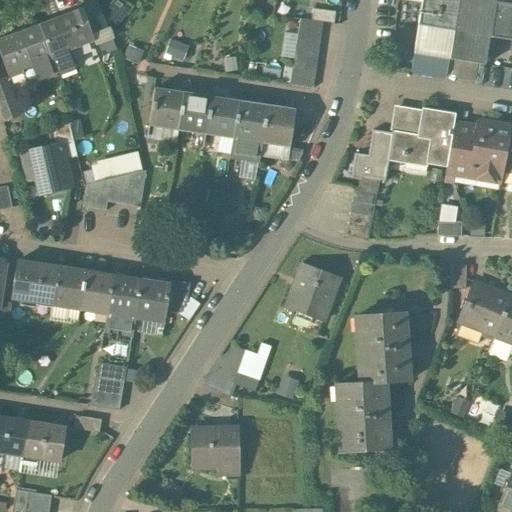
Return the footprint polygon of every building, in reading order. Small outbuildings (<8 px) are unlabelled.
[(458,0),(421,0),(413,53),(449,59),(458,0)] [(494,0),(458,0),(449,59),(484,65),(489,37),(494,0)] [(511,0),(494,0),(489,37),(511,40),(511,0)] [(335,12),(313,9),(311,20),(322,22),(333,24),(335,12)] [(83,10),(39,26),(50,58),(56,74),(57,75),(77,67),(70,48),(92,40),(94,39),(92,36),(83,10)] [(311,20),(300,19),(298,30),(321,34),(322,22),(311,20)] [(38,25),(0,39),(0,54),(7,74),(21,69),(50,58),(39,26),(38,25)] [(108,30),(92,36),(94,39),(92,40),(99,60),(117,53),(108,30)] [(321,34),(298,30),(296,41),(319,45),(321,34)] [(171,39),(168,54),(187,58),(190,43),(171,39)] [(319,45),(296,41),(294,52),(317,56),(319,45)] [(317,56),(294,52),(292,63),(315,67),(317,56)] [(50,58),(21,69),(27,85),(56,74),(50,58)] [(315,67),(292,63),(291,74),(313,77),(315,67)] [(313,77),(291,74),(289,86),(311,89),(313,77)] [(5,79),(0,81),(0,108),(1,111),(14,106),(5,79)] [(182,94),(153,90),(148,126),(177,131),(182,94)] [(210,98),(182,94),(177,131),(204,135),(210,98)] [(238,102),(210,98),(204,135),(232,139),(238,102)] [(265,106),(238,102),(232,139),(260,143),(265,106)] [(14,106),(1,111),(0,108),(0,111),(2,121),(18,115),(14,106)] [(294,111),(265,106),(260,143),(275,145),(275,140),(289,142),(294,111)] [(454,116),(423,111),(422,113),(395,108),(391,134),(388,154),(389,155),(407,158),(427,161),(427,163),(446,166),(446,164),(452,128),(454,116)] [(68,122),(49,129),(53,146),(59,145),(63,160),(77,157),(68,122)] [(509,129),(477,124),(475,131),(452,128),(446,164),(468,167),(468,171),(501,177),(502,169),(509,129)] [(511,129),(509,129),(502,169),(511,170),(511,129)] [(367,156),(354,154),(351,176),(384,181),(389,155),(388,154),(391,134),(372,131),(367,156)] [(260,143),(232,139),(230,155),(257,159),(260,143)] [(53,146),(22,153),(28,180),(36,178),(40,194),(69,187),(63,160),(59,145),(53,146)] [(136,154),(98,163),(99,167),(91,168),(95,183),(97,182),(109,179),(121,177),(133,174),(140,172),(136,154)] [(427,161),(407,158),(405,169),(407,172),(422,175),(425,173),(427,163),(427,161)] [(140,172),(133,174),(128,206),(140,208),(145,171),(140,172)] [(133,174),(121,177),(117,204),(128,206),(133,174)] [(121,177),(109,179),(106,203),(117,204),(121,177)] [(109,179),(97,182),(93,210),(104,212),(106,203),(109,179)] [(95,183),(86,185),(82,209),(93,210),(97,182),(95,183)] [(11,186),(0,186),(0,209),(13,209),(11,186)] [(376,194),(353,190),(351,202),(374,205),(376,194)] [(374,205),(351,202),(349,213),(372,217),(374,205)] [(372,217),(349,213),(347,225),(370,229),(372,217)] [(461,222),(437,221),(437,236),(460,237),(461,222)] [(370,229),(347,225),(345,237),(368,240),(370,229)] [(57,268),(18,262),(12,299),(51,305),(57,268)] [(467,265),(450,264),(449,288),(465,289),(467,265)] [(337,280),(301,266),(284,308),(321,322),(337,280)] [(85,272),(57,268),(51,305),(79,309),(85,272)] [(112,276),(85,272),(79,309),(107,314),(112,276)] [(140,280),(112,276),(107,314),(134,318),(140,280)] [(156,278),(155,283),(140,280),(134,318),(162,322),(164,310),(179,313),(180,308),(182,308),(183,303),(185,303),(188,283),(156,278)] [(510,296),(478,282),(470,300),(469,300),(461,322),(482,331),(484,328),(496,333),(510,296)] [(511,296),(510,296),(496,333),(508,338),(507,341),(511,343),(511,296)] [(0,301),(0,325),(8,324),(12,302),(0,301)] [(134,318),(107,314),(104,330),(132,335),(134,318)] [(401,314),(355,316),(359,384),(337,385),(340,452),(385,450),(382,382),(404,381),(401,314)] [(257,380),(235,374),(232,385),(254,392),(257,380)] [(284,375),(280,394),(295,397),(299,378),(284,375)] [(123,382),(94,377),(92,392),(121,396),(123,382)] [(121,396),(92,392),(89,406),(118,411),(121,396)] [(101,420),(75,416),(72,428),(99,433),(101,420)] [(27,423),(0,418),(0,452),(3,453),(22,455),(27,423)] [(64,429),(27,423),(22,455),(59,461),(64,429)] [(237,430),(190,431),(191,466),(238,465),(237,430)] [(511,470),(497,504),(511,510),(511,470)] [(180,490),(160,484),(156,496),(177,502),(180,490)] [(51,495),(15,489),(14,503),(25,505),(48,508),(51,495)] [(24,511),(25,505),(14,503),(12,511),(24,511)]
